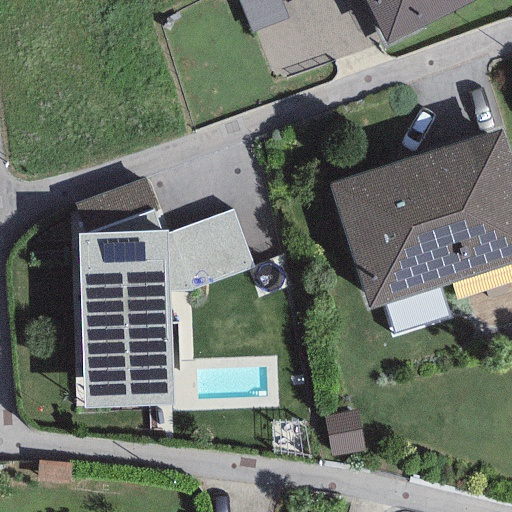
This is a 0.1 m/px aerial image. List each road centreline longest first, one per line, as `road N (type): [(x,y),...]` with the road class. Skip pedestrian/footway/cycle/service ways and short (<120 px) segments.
road 1 (residential): [(511,39),(0,208)]
road 2 (residential): [(0,447),(357,487),(459,511)]
